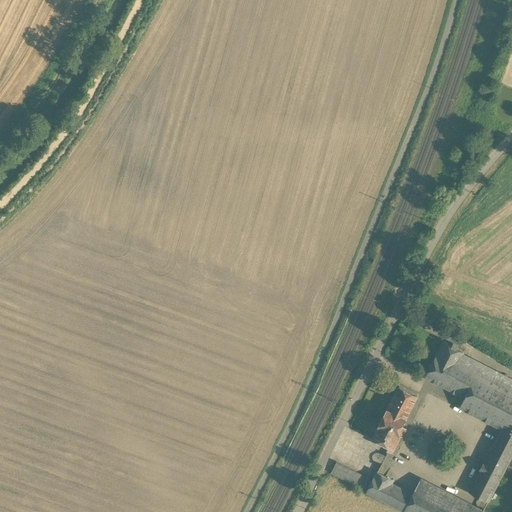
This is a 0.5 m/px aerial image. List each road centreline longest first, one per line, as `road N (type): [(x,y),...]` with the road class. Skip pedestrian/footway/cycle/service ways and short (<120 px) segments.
road 1 (track): [(243,511),(330,331),(456,0)]
road 2 (unclassified): [(298,511),(445,215),(511,134)]
road 3 (track): [(0,206),(78,112),(140,0)]
road 4 (track): [(0,154),(100,0)]
